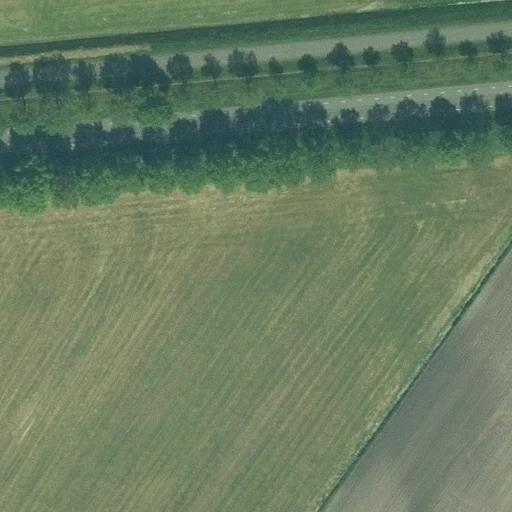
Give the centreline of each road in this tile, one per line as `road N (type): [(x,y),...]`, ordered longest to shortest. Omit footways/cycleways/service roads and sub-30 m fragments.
road 1 (unclassified): [(0,78),(511,31)]
road 2 (secondary): [(511,95),(0,142)]
